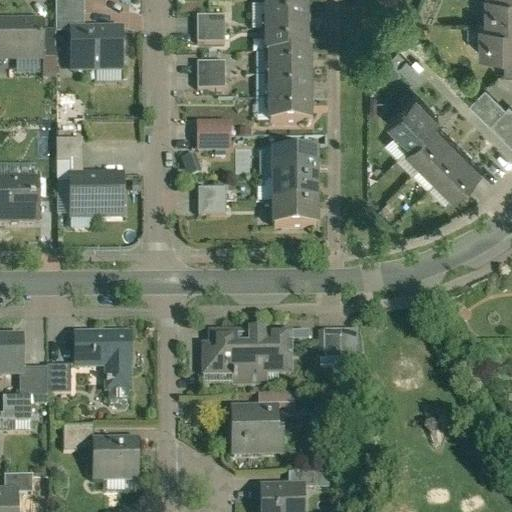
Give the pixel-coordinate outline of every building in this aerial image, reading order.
[(50,38),(65,37),(65,31),(80,31),(79,0),(50,1),(50,35),(50,38)] [(511,0),(478,0),(479,29),(474,29),(474,60),(500,59),(511,58),(511,0)] [(127,11),(123,25),(141,29),(144,15),(127,11)] [(259,59),(262,59),(262,133),(306,133),(306,58),(302,58),(301,11),(258,11),(259,59)] [(50,38),(50,35),(44,36),(44,23),(0,23),(0,65),(51,65),(50,38)] [(220,23),(192,23),(192,49),(220,49),(220,23)] [(118,81),(118,31),(80,31),(65,31),(65,37),(65,81),(118,81)] [(511,58),(500,59),(500,80),(511,79),(511,58)] [(220,69),(192,69),(192,96),(220,96),(220,69)] [(480,92),(463,110),(510,155),(511,153),(511,114),(503,107),(499,111),(480,92)] [(380,127),(405,150),(398,156),(446,201),(476,170),(428,125),(433,120),(409,97),(380,127)] [(71,114),(79,108),(72,99),(64,105),(71,114)] [(225,161),(225,129),(192,129),(192,161),(225,161)] [(245,135),(235,135),(235,144),(246,144),(245,135)] [(66,179),(79,179),(78,147),(52,147),(52,171),(66,171),(66,179)] [(314,234),(313,159),(255,160),(255,183),(267,183),(267,235),(314,234)] [(192,176),(189,167),(179,171),(182,180),(192,176)] [(0,230),(34,230),(33,186),(10,186),(10,174),(0,173),(0,230)] [(120,226),(119,179),(79,179),(66,179),(67,227),(120,226)] [(220,222),(220,197),(193,197),(193,222),(220,222)] [(265,334),(205,335),(205,348),(198,348),(199,380),(233,380),(233,391),(265,391),(265,380),(283,380),(283,340),(265,340),(265,334)] [(71,337),(71,371),(103,371),(103,396),(126,396),(126,371),(128,371),(128,337),(71,337)] [(337,337),(319,337),(319,366),(338,366),(337,337)] [(0,382),(15,382),(20,382),(20,374),(20,339),(0,339),(0,382)] [(43,371),(43,374),(43,400),(67,400),(66,371),(43,371)] [(15,382),(15,401),(25,401),(43,400),(43,374),(20,374),(20,382),(15,382)] [(0,424),(25,424),(25,401),(15,401),(0,400),(0,424)] [(254,400),(254,412),(274,412),(292,412),(292,400),(254,400)] [(226,463),(279,463),(279,430),(275,430),(274,412),(254,412),(226,413),(226,463)] [(135,487),(135,443),(88,443),(88,491),(128,491),(128,487),(135,487)] [(285,479),(285,491),(301,491),(301,494),(312,494),(312,479),(285,479)] [(0,480),(0,493),(13,494),(13,497),(30,497),(29,480),(0,480)] [(285,491),(257,491),(256,511),(301,511),(301,494),(301,491),(285,491)] [(0,511),(13,511),(13,497),(13,494),(0,493),(0,511)]
